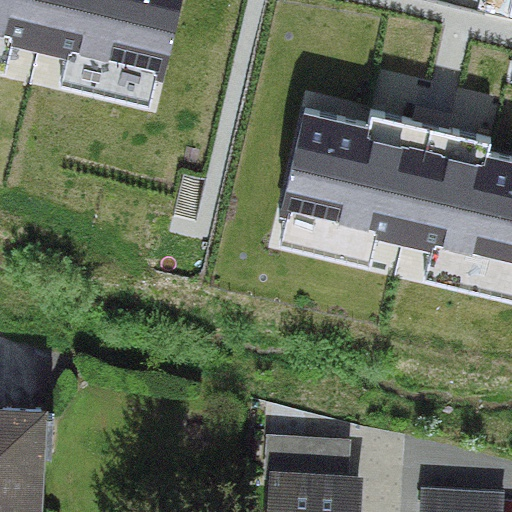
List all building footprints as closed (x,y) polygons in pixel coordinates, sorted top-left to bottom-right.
[(181,0),(0,0),(0,39),(162,79),(181,0)] [(511,155),(306,107),(280,214),(511,268),(511,155)] [(0,511),(31,511),(37,411),(0,408),(0,511)] [(356,511),(358,475),(269,471),(267,511),(356,511)] [(511,511),(511,504),(426,500),(425,511),(511,511)]
